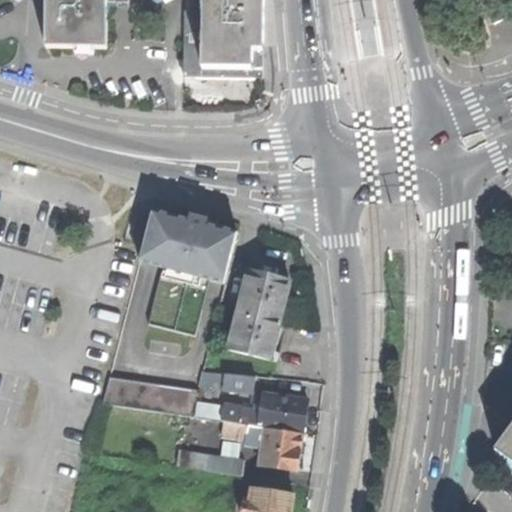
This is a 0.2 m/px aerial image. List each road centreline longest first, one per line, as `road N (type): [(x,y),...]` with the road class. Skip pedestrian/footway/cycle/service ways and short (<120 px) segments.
road 1 (primary): [(420,511),(438,409),(451,211)]
road 2 (primary): [(342,230),(353,336),(334,511)]
road 3 (secondary): [(325,141),(123,155)]
road 4 (secondary): [(169,172),(195,190),(318,214),(342,230)]
road 5 (secondary): [(169,172),(274,180),(331,175)]
road 6 (primary): [(306,0),(325,141)]
road 7 (secondary): [(0,118),(123,155)]
road 8 (primary): [(434,124),(408,0)]
